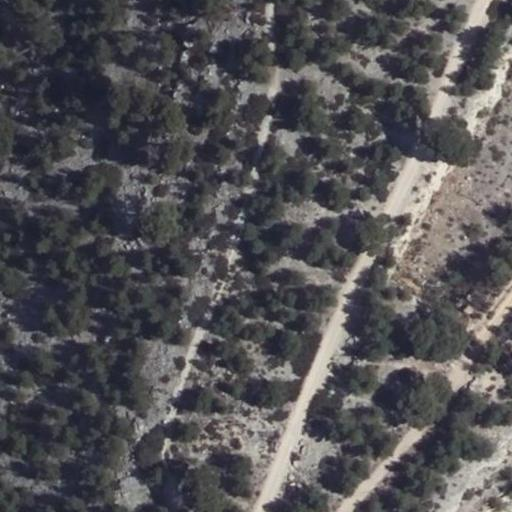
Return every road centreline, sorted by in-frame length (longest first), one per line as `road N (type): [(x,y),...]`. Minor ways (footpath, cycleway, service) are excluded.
road 1 (track): [(262,511),(498,0)]
road 2 (track): [(344,511),(511,301)]
